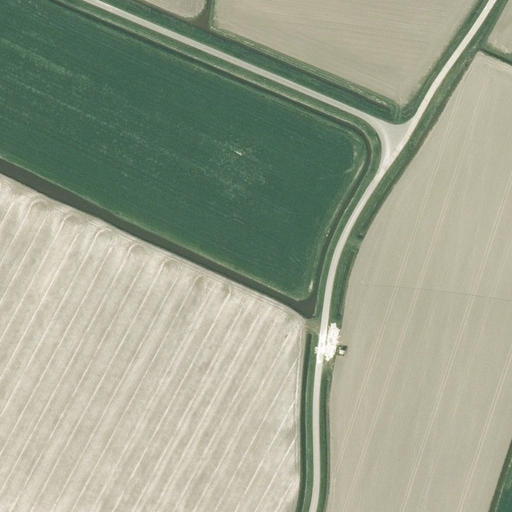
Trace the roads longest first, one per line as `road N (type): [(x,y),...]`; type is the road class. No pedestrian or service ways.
road 1 (unclassified): [(312,511),(318,362),(335,254),(400,145)]
road 2 (unclassified): [(400,145),(358,114),(89,0)]
road 3 (unclassified): [(400,145),(491,0)]
